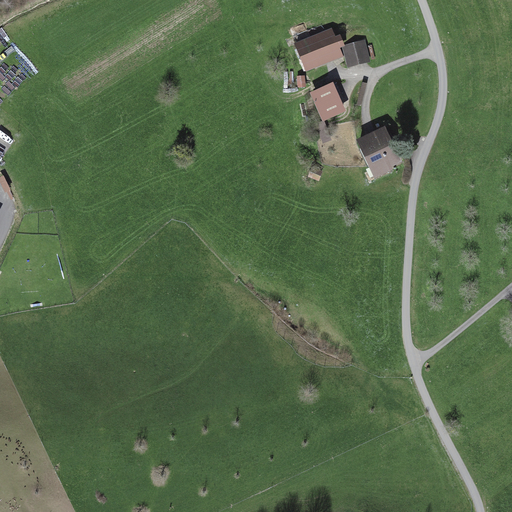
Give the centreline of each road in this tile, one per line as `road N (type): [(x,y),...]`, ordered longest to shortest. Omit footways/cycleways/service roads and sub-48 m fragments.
road 1 (unclassified): [(422,0),(444,81),(412,200),(405,312),(423,392),(480,511)]
road 2 (track): [(412,360),(511,288)]
